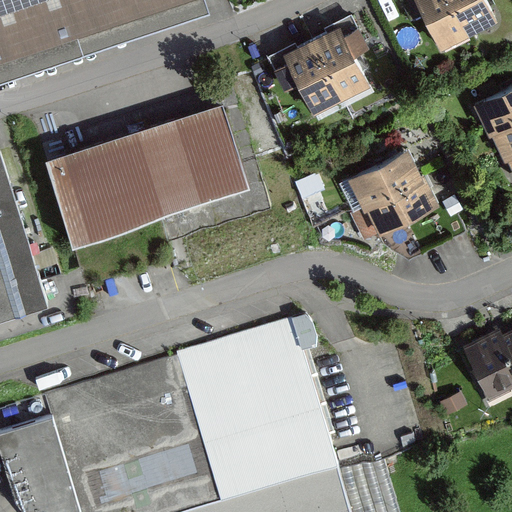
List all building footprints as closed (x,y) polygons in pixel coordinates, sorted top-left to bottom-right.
[(210,0),(0,0),(0,75),(212,7),(210,0)] [(425,10),(420,0),(403,0),(412,17),(425,10)] [(456,0),(420,0),(425,10),(425,11),(442,45),(472,29),(456,0)] [(456,0),(472,29),(497,16),(489,0),(456,0)] [(338,19),(340,22),(354,51),(370,43),(353,11),(338,19)] [(340,22),(314,36),(345,94),(370,81),(354,51),(340,22)] [(314,36),(285,50),(300,79),(315,110),(345,94),(314,36)] [(300,79),(285,50),(283,46),(269,54),(286,86),(300,79)] [(259,62),(252,65),(256,74),(263,71),(259,62)] [(511,82),(477,101),(492,130),(495,128),(511,119),(511,82)] [(223,98),(47,155),(75,239),(251,182),(223,98)] [(511,119),(495,128),(508,156),(510,155),(511,153),(511,119)] [(409,144),(350,175),(365,203),(368,202),(424,173),(409,144)] [(0,314),(45,301),(0,151),(0,150),(0,314)] [(424,173),(368,202),(381,230),(441,200),(427,172),(424,173)] [(456,192),(444,199),(452,214),(464,207),(456,192)] [(460,211),(389,246),(410,257),(469,228),(460,211)] [(52,411),(0,428),(0,457),(13,500),(23,511),(354,511),(341,468),(291,315),(48,390),(52,411)] [(511,349),(504,333),(501,327),(467,343),(491,395),(511,384),(511,349)] [(461,389),(438,400),(446,414),(468,403),(461,389)] [(34,409),(36,410),(38,410),(39,409),(41,408),(42,407),(42,405),(42,404),(42,402),(41,401),(39,400),(38,399),(36,399),(34,400),(33,401),(32,402),(32,404),(32,406),(33,408),(34,409)] [(17,414),(19,414),(20,415),(22,414),(24,413),(25,412),(25,410),(25,408),(25,407),(24,405),(22,404),(20,404),(19,404),(17,405),(16,406),(15,407),(15,409),(15,411),(16,412),(17,414)] [(402,511),(384,454),(341,468),(354,511),(402,511)]
